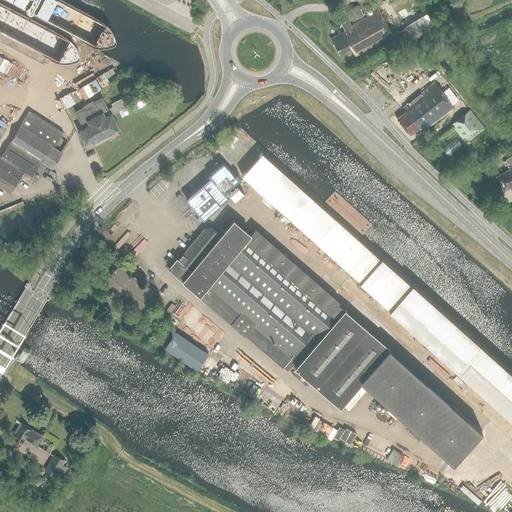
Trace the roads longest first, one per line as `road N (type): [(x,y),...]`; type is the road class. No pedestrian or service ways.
road 1 (secondary): [(0,360),(91,222),(202,128)]
road 2 (secondary): [(511,262),(340,105)]
